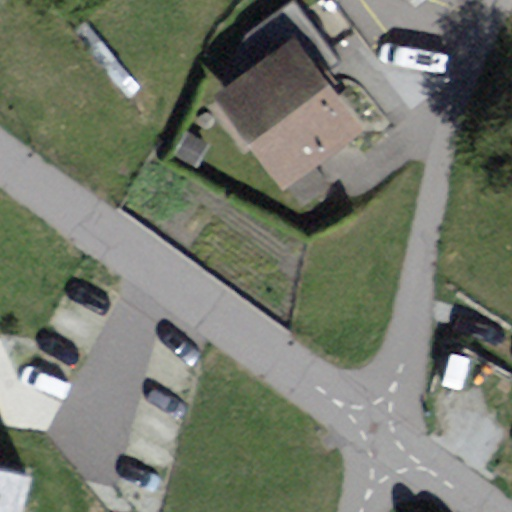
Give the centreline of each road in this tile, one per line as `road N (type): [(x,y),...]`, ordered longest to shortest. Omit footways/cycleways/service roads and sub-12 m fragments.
road 1 (residential): [(0,160),(384,441)]
road 2 (residential): [(384,441),(487,15),(500,0)]
road 3 (residential): [(384,441),(484,511)]
